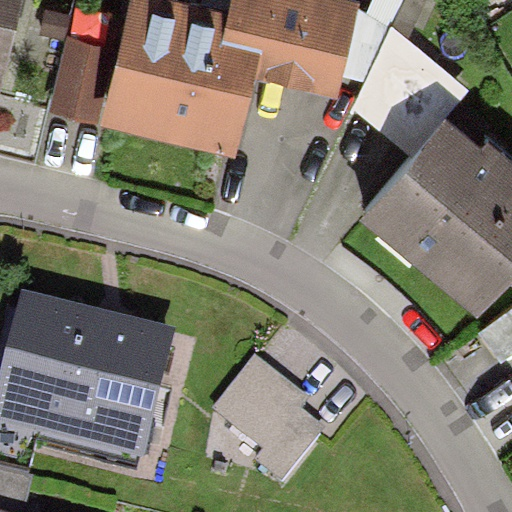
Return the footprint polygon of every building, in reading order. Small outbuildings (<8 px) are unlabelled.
[(0,0),(0,59),(15,0),(0,0)] [(235,9),(197,0),(134,0),(110,102),(231,131),(251,45),(259,15),(235,9)] [(350,0),(236,0),(235,9),(259,15),(251,45),(335,64),(350,0)] [(454,81),(393,26),(361,99),(405,138),(454,81)] [(110,46),(71,39),(58,105),(96,113),(110,46)] [(495,159),(444,115),(364,207),(371,213),(386,195),(443,244),(436,253),(480,292),(511,255),(511,155),(504,148),(495,159)] [(511,305),(482,327),(503,357),(511,350),(511,305)] [(172,350),(24,314),(2,400),(50,412),(45,433),(145,458),(172,350)] [(308,404),(257,363),(218,411),(269,452),(299,416),(308,404)] [(2,400),(0,399),(0,511),(25,511),(35,474),(45,433),(50,412),(2,400)] [(260,464),(286,484),(324,437),(299,416),(269,452),(260,464)]
